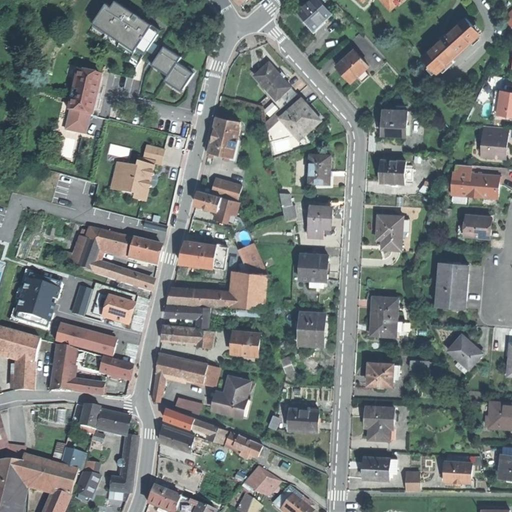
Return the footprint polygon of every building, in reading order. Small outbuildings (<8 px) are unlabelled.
[(105,4),(91,25),(132,53),(135,49),(151,25),(113,0),(109,6),(105,4)] [(323,21),(324,20),(332,13),(320,0),(311,0),(313,2),(309,5),(308,4),(300,11),(306,18),(310,22),(312,25),(321,18),(323,21)] [(383,0),(391,8),(397,2),(398,3),(401,0),(383,0)] [(437,72),(480,32),(472,24),(465,17),(447,33),(445,32),(440,37),(442,39),(423,56),(437,72)] [(326,23),(324,20),(323,21),(321,18),(312,25),(310,22),(307,25),(315,33),(326,23)] [(151,25),(135,49),(137,49),(144,54),(145,51),(151,42),(159,31),(151,25)] [(158,47),(151,42),(145,51),(152,56),(158,47)] [(179,58),(163,47),(151,65),(166,76),(176,61),(179,58)] [(144,54),(137,49),(134,54),(141,59),(144,54)] [(352,81),(357,76),(365,69),(369,65),(355,50),(338,66),(346,74),(352,81)] [(193,73),(176,61),(166,76),(164,79),(180,91),(193,73)] [(256,75),(277,100),(292,87),(282,75),(270,62),(256,75)] [(365,69),(357,76),(362,81),(370,74),(365,69)] [(102,77),(78,71),(69,110),(93,116),(98,97),(102,77)] [(281,108),(298,93),(292,87),(277,100),(275,102),(281,108)] [(511,92),(502,91),(499,115),(511,117),(511,92)] [(281,108),(276,112),(281,118),(303,99),(298,93),(281,108)] [(303,99),(281,118),(300,140),(308,132),(305,128),(318,116),(308,105),(303,99)] [(410,112),(386,109),(384,121),(383,133),(407,135),(410,112)] [(242,123),(217,117),(212,139),(208,158),(213,159),(224,161),(233,163),(237,145),(242,123)] [(511,128),(485,126),(483,147),(480,148),(479,152),(482,154),(482,157),(506,159),(508,144),(511,128)] [(241,146),(237,145),(233,163),(224,161),(223,165),(236,168),(241,146)] [(155,164),(155,165),(161,166),(165,151),(149,147),(145,161),(155,164)] [(332,156),(311,155),(309,183),(330,184),(331,171),(332,156)] [(406,183),(406,180),(407,168),(407,161),(383,160),(382,171),(381,182),(406,183)] [(146,202),(149,189),(152,187),(150,184),(151,181),(152,177),(155,175),(153,172),(155,165),(155,164),(145,161),(144,161),(143,165),(139,164),(138,168),(126,166),(125,172),(123,172),(120,176),(120,181),(122,185),(120,191),(137,195),(136,199),(146,202)] [(120,191),(122,185),(120,181),(120,176),(123,172),(125,172),(126,166),(119,164),(113,189),(120,191)] [(500,188),(501,175),(474,174),(475,166),(456,165),(455,172),(454,172),(452,196),(499,199),(500,188)] [(242,187),(243,185),(217,178),(213,194),(222,197),(233,200),(239,201),(242,187)] [(222,197),(200,191),(198,199),(196,205),(219,211),(222,197)] [(280,194),(282,206),(292,204),(290,192),(280,194)] [(241,201),(239,201),(233,200),(222,197),(219,211),(216,220),(235,224),(241,201)] [(332,208),(312,207),(311,237),(323,237),(323,227),(331,228),(331,220),(332,208)] [(402,249),(403,230),(404,218),(404,216),(379,214),(379,225),(378,234),(384,234),(383,248),(402,249)] [(493,216),(469,215),(467,235),(492,236),(492,227),(493,216)] [(95,273),(98,265),(103,249),(105,245),(98,242),(101,230),(90,228),(77,266),(95,273)] [(105,245),(103,249),(125,254),(129,238),(101,230),(98,242),(105,245)] [(134,239),(129,238),(125,254),(130,255),(134,239)] [(163,246),(134,239),(130,255),(129,259),(158,266),(161,257),(163,246)] [(181,263),(215,268),(218,246),(187,242),(184,253),(181,263)] [(254,243),(240,249),(251,273),(268,274),(254,243)] [(225,270),(229,248),(218,246),(215,268),(225,270)] [(310,280),(328,281),(328,270),(329,256),(302,254),(300,280),(310,280)] [(468,286),(470,264),(442,262),(438,306),(466,308),(468,286)] [(126,283),(128,274),(98,265),(95,273),(95,274),(126,283)] [(178,274),(188,276),(190,268),(180,266),(178,274)] [(266,308),(267,290),(268,274),(251,273),(238,272),(238,281),(237,295),(236,307),(262,308),(266,309),(266,308)] [(56,300),(58,300),(63,284),(31,274),(29,280),(27,280),(19,307),(20,307),(16,320),(49,330),(54,313),(52,313),(54,306),(56,300)] [(141,288),(144,279),(128,274),(126,283),(126,284),(141,288)] [(152,292),(155,282),(144,279),(141,288),(152,292)] [(80,288),(72,313),(84,317),(91,291),(80,288)] [(281,306),(283,306),(275,289),(267,290),(266,308),(281,306)] [(168,303),(236,307),(237,295),(172,290),(168,303)] [(136,304),(110,296),(103,316),(129,325),(132,316),(136,304)] [(399,298),(374,297),(373,308),(373,319),(377,319),(376,334),(396,336),(397,331),(397,321),(399,298)] [(198,317),(199,307),(169,306),(168,310),(167,315),(198,317)] [(211,308),(199,307),(198,317),(198,327),(210,328),(211,308)] [(325,328),(326,315),(303,313),(301,343),(311,344),(324,345),(325,335),(325,328)] [(198,329),(164,325),(163,332),(162,340),(197,344),(198,329)] [(23,389),(35,390),(36,361),(41,340),(0,327),(0,352),(21,360),(19,390),(23,389)] [(113,359),(117,344),(88,336),(58,328),(54,343),(113,359)] [(210,349),(212,336),(213,331),(198,329),(197,344),(196,347),(210,349)] [(261,334),(235,332),(233,353),(259,355),(261,334)] [(475,343),(465,334),(450,349),(470,368),(485,353),(475,343)] [(46,359),(56,360),(58,345),(49,342),(46,359)] [(72,392),(74,381),(77,360),(78,351),(58,345),(56,360),(52,391),(72,392)] [(83,368),(100,372),(104,358),(78,351),(77,360),(84,362),(83,368)] [(204,383),(208,365),(160,354),(157,373),(165,375),(204,384),(204,383)] [(281,359),(287,372),(295,367),(290,355),(281,359)] [(100,372),(131,381),(132,374),(134,366),(104,358),(100,372)] [(42,390),(52,391),(56,360),(46,359),(42,390)] [(430,362),(412,361),(412,368),(429,369),(430,362)] [(394,376),(394,365),(371,364),(370,374),(370,384),(393,385),(394,376)] [(220,367),(208,365),(204,383),(216,385),(220,367)] [(165,375),(157,373),(152,399),(156,400),(160,401),(165,375)] [(225,399),(216,397),(213,408),(243,417),(248,399),(246,398),(251,381),(231,376),(226,393),(225,399)] [(72,392),(104,395),(106,385),(74,381),(72,392)] [(218,391),(216,397),(225,399),(226,393),(218,391)] [(177,406),(199,414),(202,406),(180,398),(177,406)] [(491,425),(493,402),(484,401),(483,411),(487,411),(486,425),(491,425)] [(511,403),(493,402),(491,425),(511,426),(511,403)] [(95,429),(101,407),(94,406),(86,405),(83,415),(82,421),(80,425),(81,425),(89,427),(95,429)] [(395,408),(367,406),(367,418),(366,426),(370,426),(369,438),(389,439),(390,427),(394,427),(395,408)] [(192,426),(195,418),(167,407),(166,413),(165,418),(192,428),(192,426)] [(318,421),(321,421),(321,417),(321,410),(294,409),(293,431),(317,432),(318,421)] [(98,429),(108,431),(115,432),(127,435),(129,427),(131,417),(102,411),(98,429)] [(0,449),(10,447),(0,412),(0,449)] [(272,429),(285,428),(284,415),(271,417),(272,429)] [(210,430),(213,423),(195,418),(192,426),(204,430),(210,430)] [(227,429),(213,423),(210,430),(207,437),(222,443),(227,429)] [(162,432),(160,440),(191,451),(193,442),(195,435),(164,424),(162,432)] [(242,435),(231,431),(226,441),(237,446),(242,435)] [(104,434),(95,432),(94,433),(93,440),(102,442),(104,434)] [(137,448),(139,436),(127,435),(126,447),(137,448)] [(203,438),(195,435),(193,442),(202,446),(203,438)] [(261,449),(263,444),(242,435),(237,446),(258,455),(261,449)] [(193,442),(191,451),(202,455),(204,447),(202,446),(193,442)] [(511,455),(511,446),(503,446),(502,454),(511,455)] [(135,467),(137,448),(126,447),(124,459),(123,466),(135,467)] [(84,453),(66,448),(61,464),(61,465),(79,470),(84,453)] [(511,455),(502,454),(499,477),(511,477),(511,455)] [(234,461),(217,455),(214,464),(230,470),(234,461)] [(61,465),(29,456),(27,463),(19,481),(54,490),(72,495),(79,470),(61,465)] [(390,479),(391,471),(392,458),(365,456),(364,467),(364,477),(390,479)] [(5,461),(0,460),(0,511),(11,511),(19,481),(27,463),(22,462),(8,461),(5,461)] [(85,471),(95,476),(101,465),(88,460),(85,471)] [(446,480),(454,481),(462,482),(471,483),(473,464),(448,461),(446,480)] [(270,495),(283,481),(259,465),(248,479),(260,490),(270,495)] [(133,480),(135,467),(123,466),(123,467),(122,479),(133,480)] [(85,471),(84,472),(74,494),(88,500),(99,478),(95,476),(85,471)] [(407,472),(407,490),(420,490),(421,472),(407,472)] [(132,490),(133,480),(122,479),(115,478),(114,490),(124,490),(123,500),(127,501),(132,490)] [(174,511),(176,510),(182,496),(156,485),(152,495),(149,503),(168,511),(174,511)] [(300,500),(301,498),(302,497),(291,488),(276,506),(282,511),(294,495),(300,500)] [(72,495),(54,490),(44,511),(64,511),(72,497),(72,495)] [(238,511),(240,511),(262,511),(266,503),(244,494),(238,511)] [(306,505),(300,500),(294,495),(282,511),(283,511),(313,511),(314,511),(306,505)] [(179,511),(195,511),(200,503),(182,496),(176,510),(179,511)] [(214,511),(215,510),(200,503),(195,511),(214,511)]
